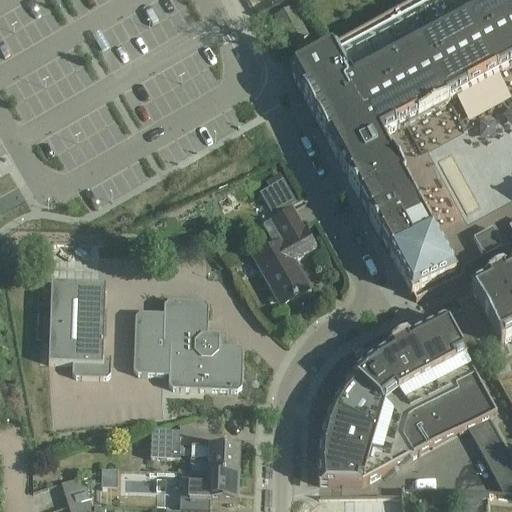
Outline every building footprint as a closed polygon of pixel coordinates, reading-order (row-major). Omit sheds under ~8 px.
[(448,277),(455,273),(414,196),(393,158),(387,146),(383,138),(387,136),(511,68),(511,0),(425,0),(420,3),(360,35),(320,57),(290,73),(411,297),(445,279),(448,277)] [(292,9),(274,19),(290,48),(308,38),(292,9)] [(270,191),(262,196),(271,213),(273,218),(288,210),(292,208),(295,207),(283,185),(280,179),(273,183),(267,186),(270,191)] [(316,253),(305,233),(293,213),(264,230),(275,249),(253,262),(272,297),(277,294),(285,308),(311,293),(295,265),(316,253)] [(473,242),(482,258),(483,259),(502,249),(492,232),(473,242)] [(483,287),(471,294),(501,348),(511,342),(511,271),(507,274),(506,274),(483,286),(483,287)] [(110,380),(110,362),(103,361),(105,290),(51,288),(49,368),(72,369),(72,378),(76,382),(106,383),(110,380)] [(135,323),(134,375),(138,380),(169,381),(169,389),(174,394),(217,396),(237,396),(242,392),(243,356),(239,352),(219,351),(219,347),(219,340),(212,339),(207,339),(208,312),(204,307),(184,307),(169,306),(164,311),(164,319),(140,318),(135,323)] [(319,450),(318,469),(319,489),(362,490),(468,433),(503,498),(511,497),(511,460),(490,420),(497,417),(446,323),(411,341),(410,340),(386,354),(387,355),(374,362),(370,357),(358,366),(347,376),(352,381),(341,396),(331,413),(324,431),(319,450)] [(504,352),(489,357),(497,381),(511,376),(504,352)] [(150,464),(179,464),(180,435),(151,434),(151,441),(150,464)] [(238,479),(239,451),(192,450),(191,464),(210,464),(209,477),(238,479)] [(238,479),(209,477),(191,477),(190,504),(237,506),(238,479)] [(62,488),(65,499),(85,493),(82,481),(62,488)] [(89,504),(85,493),(65,499),(69,511),(89,504)] [(462,499),(461,511),(480,511),(480,506),(487,506),(488,500),(462,499)] [(439,511),(440,503),(424,503),(424,511),(439,511)]
